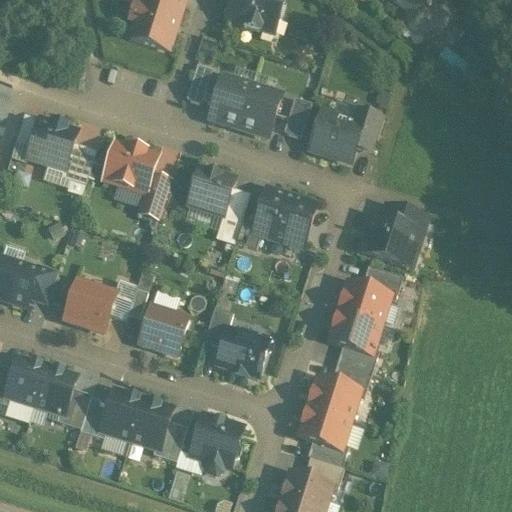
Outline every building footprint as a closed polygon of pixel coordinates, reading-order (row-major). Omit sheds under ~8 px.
[(183,7),(160,0),(143,0),(140,11),(135,10),(131,24),(135,26),(130,42),(168,54),(183,7)] [(236,0),(235,6),(230,5),(225,22),(244,28),(243,30),(259,35),(260,33),(273,37),(285,0),(236,0)] [(441,0),(390,0),(408,14),(434,34),(439,38),(454,18),(438,5),(441,0)] [(197,69),(187,103),(202,108),(213,74),(197,69)] [(252,90),(223,81),(210,123),(223,127),(226,125),(240,130),(252,90)] [(281,99),(252,90),(240,130),(253,134),(255,137),(268,141),(281,99)] [(295,102),(284,137),(301,142),(312,108),(295,102)] [(384,123),(358,115),(354,126),(363,129),(356,152),(373,157),(384,123)] [(354,126),(322,116),(310,154),(351,167),(356,152),(363,129),(354,126)] [(52,128),(39,124),(27,162),(64,174),(66,169),(67,170),(74,148),(77,136),(65,132),(65,130),(53,126),(52,128)] [(129,152),(115,147),(104,183),(145,197),(147,197),(151,183),(152,181),(158,161),(144,156),(145,155),(129,150),(129,152)] [(97,155),(74,148),(67,170),(66,169),(64,174),(62,182),(86,189),(97,155)] [(235,183),(199,172),(187,209),(190,210),(224,221),(232,196),(235,183)] [(151,183),(147,197),(145,197),(139,217),(159,223),(170,189),(151,183)] [(316,209),(267,193),(259,217),(253,237),(261,240),(303,253),(316,209)] [(250,201),(232,196),(224,221),(221,229),(239,235),(246,213),(250,201)] [(425,222),(387,210),(383,223),(417,235),(421,222),(425,224),(425,222)] [(239,235),(235,246),(256,253),(261,240),(253,237),(259,217),(246,213),(239,235)] [(383,223),(372,220),(360,255),(405,270),(406,269),(413,272),(419,255),(412,253),(417,235),(383,223)] [(239,235),(221,229),(219,236),(218,239),(220,244),(234,249),(235,246),(239,235)] [(37,273),(0,260),(0,302),(26,310),(29,301),(38,273),(37,273)] [(58,277),(38,270),(37,273),(38,273),(29,301),(48,307),(58,277)] [(402,282),(368,271),(362,290),(390,300),(388,304),(395,306),(402,282)] [(138,290),(119,284),(114,297),(116,297),(114,301),(132,307),(137,293),(138,290)] [(114,297),(79,286),(77,285),(77,287),(66,322),(65,324),(67,324),(102,335),(104,336),(104,334),(114,301),(116,297),(114,297)] [(362,290),(348,286),(341,307),(340,307),(337,315),(380,329),(388,304),(390,300),(362,290)] [(148,296),(137,293),(132,307),(128,320),(140,323),(148,296)] [(189,322),(150,310),(138,347),(177,359),(189,322)] [(233,318),(214,312),(203,346),(221,352),(227,332),(229,333),(233,318)] [(380,329),(337,315),(334,324),(336,324),(329,345),(343,350),(371,359),(373,352),(380,329)] [(229,333),(227,332),(221,352),(216,369),(231,373),(230,375),(234,377),(242,379),(246,379),(246,378),(258,382),(266,356),(270,354),(272,348),(269,342),(263,340),(259,342),(229,333)] [(371,359),(343,350),(336,370),(371,381),(379,356),(375,355),(375,352),(373,352),(371,359)] [(48,370),(18,361),(14,374),(5,401),(10,402),(35,410),(48,370)] [(14,374),(0,369),(0,406),(8,409),(10,402),(5,401),(14,374)] [(77,380),(48,370),(35,410),(59,418),(65,420),(73,393),(77,380)] [(371,381),(336,370),(331,386),(360,395),(358,399),(364,401),(371,381)] [(331,386),(318,381),(311,402),(310,402),(307,410),(350,424),(358,399),(360,395),(331,386)] [(92,399),(73,393),(65,420),(59,418),(57,425),(81,433),(91,401),(92,399)] [(135,400),(114,393),(110,407),(101,435),(105,436),(130,444),(144,401),(135,398),(135,400)] [(110,407),(91,401),(81,433),(80,435),(104,443),(105,436),(101,435),(110,407)] [(153,404),(144,401),(130,444),(155,452),(160,454),(169,426),(173,412),(152,405),(153,404)] [(350,424),(307,410),(304,419),(306,420),(299,441),(312,445),(341,454),(342,449),(350,424)] [(188,432),(185,440),(196,443),(204,420),(192,416),(188,432)] [(242,432),(204,420),(196,443),(191,459),(206,463),(204,470),(207,476),(215,479),(222,476),(224,469),(230,471),(232,464),(238,461),(240,454),(237,448),(242,432)] [(169,426),(160,454),(155,452),(153,458),(177,466),(180,455),(185,440),(188,432),(169,426)] [(196,443),(185,440),(180,455),(191,459),(196,443)] [(341,454),(312,445),(307,461),(310,462),(342,472),(348,451),(342,449),(341,454)] [(342,472),(310,462),(304,480),(332,489),(331,495),(337,497),(344,473),(342,472)] [(304,480),(290,476),(281,506),(299,511),(324,511),(331,495),(332,489),(304,480)]
